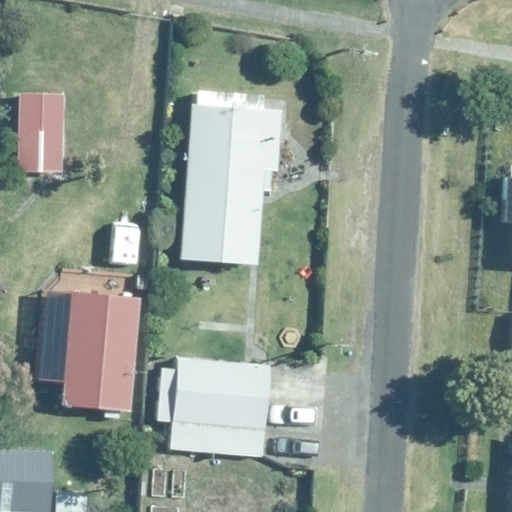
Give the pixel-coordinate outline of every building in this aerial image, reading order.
[(57,172),(57,86),(9,86),(9,172),(57,172)] [(264,107),(181,102),(171,259),(254,264),(264,107)] [(126,411),(131,296),(36,291),(32,378),(54,379),(53,407),(126,411)] [(264,363),(170,358),(169,367),(151,366),(147,421),(163,422),(161,451),(259,457),(264,363)] [(85,511),(86,492),(48,491),(47,511),(85,511)]
